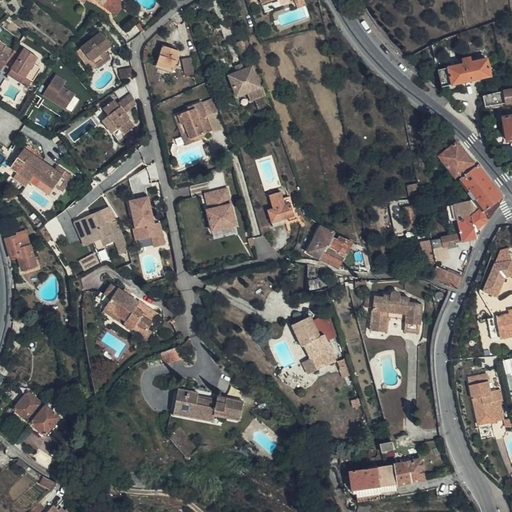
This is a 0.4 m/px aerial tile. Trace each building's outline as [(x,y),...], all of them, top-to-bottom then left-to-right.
[(129,1),(127,0),(99,0),(120,15),(129,1)] [(142,28),(153,18),(149,14),(140,22),(142,28)] [(99,32),(79,47),(89,59),(90,58),(94,63),(96,66),(109,56),(104,48),(109,44),(99,32)] [(254,52),(249,38),(239,42),(244,55),(254,52)] [(16,41),(13,46),(21,51),(24,47),(16,41)] [(0,57),(3,61),(13,46),(9,44),(4,51),(0,48),(0,57)] [(3,61),(8,68),(23,77),(24,76),(32,81),(41,66),(33,61),(37,56),(24,47),(21,51),(13,46),(3,61)] [(173,70),(179,51),(163,46),(157,64),(173,70)] [(89,59),(79,47),(75,50),(88,67),(94,63),(90,58),(89,59)] [(194,72),(192,57),(182,59),(184,73),(194,72)] [(445,68),(450,86),(489,77),(485,59),(470,62),(469,58),(461,61),(461,64),(445,68)] [(227,76),(235,99),(246,94),(249,102),(266,95),(263,86),(260,87),(252,66),(227,76)] [(436,71),(440,88),(450,86),(445,68),(436,71)] [(61,117),(76,93),(64,85),(67,80),(57,74),(39,103),(61,117)] [(498,104),(511,102),(511,89),(507,91),(481,96),(483,108),(498,104)] [(126,110),(135,103),(130,97),(121,104),(126,110)] [(207,116),(219,112),(214,98),(203,103),(201,102),(187,107),(188,111),(175,117),(179,129),(186,126),(192,145),(206,140),(204,136),(214,132),(207,116)] [(104,109),(109,115),(124,134),(126,132),(130,128),(132,127),(132,125),(132,124),(128,118),(129,117),(115,100),(104,109)] [(109,115),(103,120),(120,141),(126,136),(124,134),(109,115)] [(511,140),(511,116),(502,119),(505,141),(511,140)] [(186,147),(192,145),(186,126),(179,129),(186,147)] [(439,156),(455,176),(458,174),(473,161),(451,135),(441,142),(447,149),(439,156)] [(70,173),(59,165),(57,168),(53,165),(22,145),(16,155),(23,159),(15,170),(27,178),(31,174),(50,186),(53,183),(58,187),(60,188),(70,173)] [(460,180),(469,194),(471,197),(491,180),(478,165),(476,166),(473,161),(458,174),(461,179),(460,180)] [(234,189),(229,171),(208,177),(209,181),(213,180),(219,201),(226,199),(224,192),(234,189)] [(53,196),(58,187),(53,183),(50,186),(31,174),(27,178),(53,196)] [(459,189),(465,197),(469,194),(460,180),(455,183),(459,189)] [(491,180),(471,197),(473,199),(472,201),(455,205),(457,212),(462,233),(464,241),(477,238),(476,231),(485,224),(504,198),(491,180)] [(419,193),(417,184),(408,186),(409,196),(419,193)] [(285,205),(283,197),(281,190),(270,194),(275,208),(268,210),(274,226),(286,222),(284,217),(284,215),(294,212),(291,203),(285,205)] [(291,195),(283,197),(285,205),(291,203),(293,202),(291,195)] [(119,225),(117,220),(106,224),(101,210),(75,218),(81,236),(99,231),(101,238),(104,245),(114,241),(119,254),(128,251),(119,225)] [(159,222),(154,223),(149,224),(148,217),(146,211),(133,214),(136,228),(133,228),(136,240),(150,237),(152,242),(164,240),(159,222)] [(308,253),(320,259),(333,238),(335,235),(321,227),(308,253)] [(99,231),(81,236),(84,244),(92,241),(101,238),(99,231)] [(17,235),(6,239),(12,258),(18,256),(22,269),(37,265),(26,233),(22,234),(23,237),(18,239),(17,235)] [(457,243),(464,241),(462,233),(455,235),(457,243)] [(455,235),(442,238),(444,247),(457,243),(455,235)] [(333,238),(320,259),(323,261),(339,268),(351,241),(340,237),(338,240),(333,238)] [(442,238),(431,241),(433,250),(444,247),(442,238)] [(502,251),(497,265),(511,261),(511,255),(510,249),(502,251)] [(435,259),(427,260),(429,270),(436,270),(437,266),(436,266),(435,259)] [(511,261),(497,265),(484,292),(498,298),(506,278),(511,276),(511,261)] [(455,273),(437,266),(436,270),(432,277),(449,285),(455,273)] [(463,277),(455,273),(449,285),(455,288),(459,286),(463,277)] [(110,296),(105,304),(124,317),(121,320),(121,322),(124,325),(125,325),(128,324),(132,317),(147,328),(148,326),(158,312),(146,303),(142,309),(134,303),(137,299),(111,281),(104,291),(110,296)] [(382,299),(370,299),(369,310),(372,310),(370,334),(387,335),(388,321),(389,314),(407,315),(406,322),(406,332),(420,333),(422,304),(408,303),(408,299),(399,299),(398,295),(395,293),(393,293),(390,294),(389,295),(388,298),(382,297),(382,299)] [(146,303),(139,297),(137,299),(134,303),(142,309),(146,303)] [(124,317),(105,304),(103,307),(121,320),(124,317)] [(511,314),(497,318),(501,339),(511,336),(511,314)] [(325,335),(323,335),(321,337),(313,321),(310,316),(292,326),(302,346),(304,345),(310,358),(312,358),(317,369),(336,361),(331,349),(332,348),(325,335)] [(152,329),(148,326),(147,328),(132,317),(128,324),(147,337),(152,329)] [(321,337),(323,335),(317,319),(313,321),(321,337)] [(161,353),(165,365),(181,359),(176,347),(161,353)] [(351,398),(363,394),(350,357),(344,358),(346,360),(340,362),(351,398)] [(0,363),(0,374),(4,378),(9,370),(0,363)] [(9,370),(4,378),(13,383),(17,377),(9,370)] [(505,404),(502,390),(492,392),(490,384),(470,387),(478,428),(506,422),(503,405),(505,404)] [(51,399),(57,403),(66,395),(62,391),(61,389),(51,398),(51,399)] [(243,399),(216,395),(215,401),(196,398),(198,392),(178,389),(175,405),(183,406),(182,415),(212,421),(213,417),(214,410),(222,411),(221,416),(239,419),(243,399)] [(13,411),(30,424),(31,425),(43,409),(44,408),(45,406),(44,405),(28,392),(13,411)] [(215,401),(216,395),(198,392),(196,398),(215,401)] [(31,425),(49,437),(57,427),(54,424),(59,417),(50,410),(57,403),(51,399),(51,398),(47,401),(44,405),(45,406),(44,408),(43,409),(31,425)] [(183,406),(175,405),(173,413),(182,415),(183,406)] [(221,418),(221,416),(222,411),(214,410),(213,417),(221,418)] [(381,452),(392,449),(391,441),(378,444),(381,452)] [(420,460),(393,465),(396,484),(411,482),(424,478),(420,460)] [(396,484),(393,465),(379,467),(352,471),(357,502),(373,500),(372,488),(386,486),(396,484)] [(56,484),(55,481),(44,476),(42,480),(41,483),(53,490),(55,487),(56,484)] [(53,507),(56,509),(64,500),(58,495),(50,504),(53,507)] [(40,503),(31,511),(40,511),(44,508),(40,503)]
